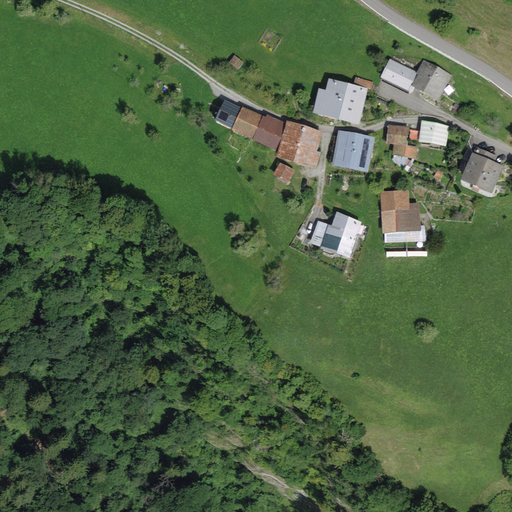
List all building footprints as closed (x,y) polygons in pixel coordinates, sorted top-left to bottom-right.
[(246,61),(237,55),(230,65),(239,71),(246,61)] [(418,73),(389,59),(379,79),(412,95),(415,88),(439,99),(451,74),(424,61),(418,73)] [(361,125),(371,90),(331,78),(327,91),(322,90),(316,112),(361,125)] [(287,126),(223,101),(214,124),(279,152),(278,156),(316,167),(319,155),(315,153),(321,134),(288,124),(287,126)] [(411,128),(390,125),(387,144),(396,145),(394,158),(416,161),(418,149),(408,148),(411,128)] [(449,129),(423,125),(420,143),(447,147),(449,129)] [(376,138),(339,131),(333,165),(370,172),(376,138)] [(473,153),(463,179),(494,192),(504,166),(473,153)] [(299,172),(284,165),(278,176),(293,184),(299,172)] [(408,191),(377,193),(381,247),(429,243),(428,228),(420,229),(419,206),(409,207),(408,191)] [(362,221),(338,213),(335,224),(319,219),(311,244),(350,257),(362,221)]
